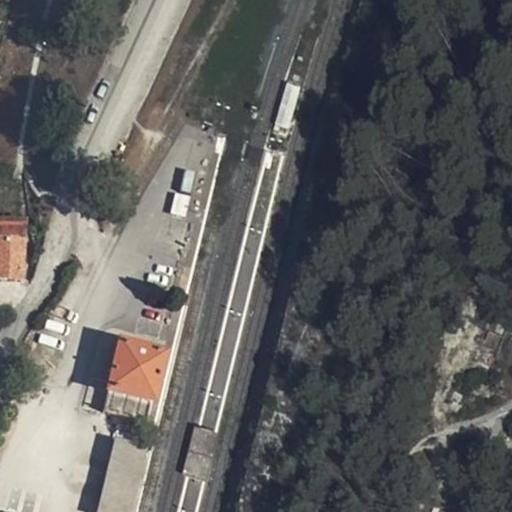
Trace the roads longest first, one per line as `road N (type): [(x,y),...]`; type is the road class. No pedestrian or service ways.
road 1 (residential): [(0,351),(39,285),(95,140),(163,0)]
road 2 (unknown): [(125,253),(20,511)]
